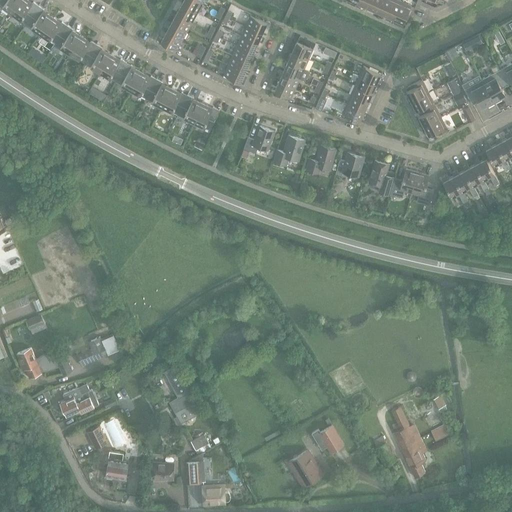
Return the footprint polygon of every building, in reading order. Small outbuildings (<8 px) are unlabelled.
[(0,0),(0,4),(9,11),(7,14),(9,16),(20,0),(0,0)] [(21,27),(22,28),(38,5),(33,1),(32,3),(28,0),(20,0),(9,16),(11,18),(14,14),(24,22),(21,27)] [(183,0),(182,4),(197,12),(202,3),(197,0),(183,0)] [(368,0),(365,6),(375,10),(379,0),(368,0)] [(379,0),(375,10),(384,15),(390,0),(379,0)] [(390,0),(384,15),(393,19),(401,1),(398,0),(390,0)] [(403,23),(411,6),(401,1),(393,19),(403,23)] [(182,4),(176,13),(192,22),(197,12),(182,4)] [(38,32),(36,35),(38,37),(52,17),(43,11),(44,9),(38,5),(22,28),(24,29),(27,24),(38,32)] [(171,23),(187,31),(192,22),(176,13),(171,23)] [(246,25),(262,32),(266,22),(250,15),(246,25)] [(43,35),(55,43),(67,25),(61,21),(60,23),(52,17),(38,37),(40,38),(43,35)] [(171,23),(166,32),(181,40),(187,31),(171,23)] [(67,51),(65,55),(68,56),(81,36),(72,30),(73,29),(67,25),(55,43),(67,51)] [(246,25),(241,35),(257,42),(262,32),(246,25)] [(161,42),(176,50),(181,40),(166,32),(161,42)] [(237,45),(253,52),(257,42),(241,35),(237,45)] [(292,51),(308,58),(316,42),(300,35),(297,41),(292,51)] [(478,35),(474,38),(477,45),(482,43),(478,35)] [(72,55),(85,63),(96,44),(91,40),(90,42),(81,36),(68,56),(70,58),(72,55)] [(97,70),(95,74),(98,75),(110,54),(101,49),(102,47),(96,44),(85,63),(97,70)] [(237,45),(232,55),(249,62),(253,52),(237,45)] [(455,47),(446,52),(450,60),(460,55),(455,47)] [(292,51),(288,61),(304,68),(308,58),(292,51)] [(119,60),(110,54),(98,75),(100,77),(102,73),(115,81),(126,62),(120,58),(119,60)] [(228,65),(244,72),(249,62),(232,55),(228,65)] [(288,61),(283,71),(299,78),(304,68),(288,61)] [(129,93),(131,89),(140,72),(131,67),(132,65),(126,62),(115,81),(128,88),(126,92),(129,93)] [(449,77),(456,73),(450,62),(444,66),(449,77)] [(511,62),(499,69),(506,82),(511,79),(511,62)] [(240,82),(244,72),(228,65),(223,75),(240,82)] [(359,75),(376,83),(381,73),(363,65),(359,75)] [(499,69),(482,79),(494,102),(501,99),(500,97),(505,94),(500,86),(506,82),(499,69)] [(295,88),(299,78),(283,71),(279,81),(295,88)] [(150,77),(140,72),(131,89),(129,93),(131,94),(133,91),(146,98),(156,79),(151,75),(150,77)] [(359,75),(355,85),(372,93),(376,83),(359,75)] [(157,108),(160,110),(171,88),(162,84),(163,82),(156,79),(146,98),(159,105),(157,108)] [(409,90),(406,91),(411,101),(428,92),(422,79),(407,86),(409,90)] [(454,79),(447,83),(450,88),(457,84),(454,79)] [(488,106),(494,102),(482,79),(464,88),(471,101),(477,98),(482,107),(486,104),(488,106)] [(274,91),(290,98),(295,88),(279,81),(274,91)] [(351,94),(368,102),(372,93),(355,85),(351,94)] [(92,86),(89,92),(103,101),(107,95),(92,86)] [(163,111),(165,107),(178,114),(188,94),(181,91),(180,93),(171,88),(160,110),(163,111)] [(458,106),(467,101),(462,91),(452,96),(458,106)] [(324,99),(326,94),(322,92),(315,108),(321,111),(326,100),(324,99)] [(435,104),(428,92),(411,101),(416,110),(419,109),(420,112),(435,104)] [(189,124),(192,126),(202,104),(193,99),(194,97),(188,94),(178,114),(191,121),(189,124)] [(364,111),(368,102),(351,94),(347,103),(364,111)] [(342,113),(360,121),(364,111),(347,103),(342,113)] [(213,106),(212,108),(202,104),(192,126),(195,127),(196,123),(210,129),(219,110),(213,106)] [(419,116),(424,125),(441,117),(435,104),(420,112),(422,114),(419,116)] [(475,119),(468,107),(462,110),(469,122),(475,119)] [(431,134),(433,137),(447,129),(441,117),(424,125),(429,135),(431,134)] [(260,125),(255,139),(248,137),(241,155),(247,157),(249,151),(256,153),(258,146),(267,149),(274,131),(260,125)] [(284,151),(277,149),(273,161),(286,165),(288,157),(297,160),(304,139),(289,135),(284,151)] [(495,140),(496,143),(505,159),(511,156),(511,157),(511,147),(506,138),(501,141),(499,138),(497,139),(495,140)] [(198,142),(195,147),(202,150),(204,145),(198,142)] [(486,149),(494,165),(500,161),(505,170),(510,168),(505,159),(496,143),(490,146),(489,144),(487,145),(486,145),(484,146),(486,149)] [(320,166),(330,169),(335,148),(321,144),(316,159),(309,158),(306,169),(318,173),(320,166)] [(342,171),(358,175),(363,156),(348,151),(345,161),(339,159),(335,173),(341,175),(342,171)] [(473,161),(475,164),(484,180),(490,176),(494,185),(499,182),(494,174),(486,158),(479,161),(478,159),(476,160),(475,159),(473,161)] [(380,185),(379,191),(389,194),(393,177),(386,175),(389,164),(375,160),(369,181),(380,185)] [(479,182),(484,191),(488,188),(484,180),(475,164),(469,167),(468,165),(465,166),(465,165),(463,166),(465,170),(473,186),(479,182)] [(405,190),(412,192),(417,172),(406,168),(402,180),(394,178),(390,194),(403,197),(405,190)] [(452,172),(454,175),(462,191),(469,188),(473,196),(478,194),(473,186),(465,170),(459,173),(457,170),(455,172),(454,171),(452,172)] [(429,205),(433,189),(425,187),(429,175),(417,172),(412,192),(418,194),(417,201),(429,205)] [(463,202),(467,200),(462,191),(454,175),(448,178),(447,176),(444,177),(442,178),(443,181),(452,197),(458,194),(463,202)] [(7,343),(12,341),(6,328),(2,330),(7,343)] [(100,336),(88,341),(91,348),(76,354),(82,366),(119,349),(116,341),(105,346),(100,336)] [(31,347),(17,353),(24,369),(26,368),(29,377),(41,372),(41,370),(59,365),(63,374),(72,370),(64,351),(55,356),(44,354),(36,359),(31,347)] [(176,366),(165,372),(179,397),(189,392),(176,366)] [(80,400),(77,402),(79,408),(81,412),(98,404),(91,389),(89,389),(86,383),(78,387),(81,393),(81,394),(83,399),(80,400)] [(66,400),(61,403),(66,414),(79,408),(77,402),(80,400),(83,399),(81,394),(81,393),(78,387),(63,394),(66,400)] [(443,406),(438,396),(433,399),(438,409),(443,406)] [(106,407),(115,403),(112,397),(104,401),(106,407)] [(197,409),(193,402),(175,412),(181,423),(201,412),(199,408),(197,409)] [(422,452),(427,450),(419,434),(414,423),(409,425),(400,405),(391,409),(400,428),(393,431),(415,476),(425,471),(421,462),(426,459),(422,452)] [(431,432),(435,441),(449,433),(445,424),(431,432)] [(99,425),(88,431),(96,447),(107,442),(99,425)] [(324,440),(328,446),(331,451),(343,444),(332,425),(320,432),(318,429),(312,433),(318,444),(324,440)] [(204,433),(191,440),(195,449),(209,442),(204,433)] [(374,441),(387,463),(395,458),(382,436),(374,441)] [(303,485),(322,473),(308,449),(289,461),(303,485)] [(106,474),(126,477),(129,459),(123,458),(123,453),(110,451),(106,474)] [(205,480),(204,460),(199,460),(199,454),(185,461),(186,481),(195,480),(201,480),(205,480)] [(152,477),(173,478),(174,462),(153,461),(152,477)] [(227,491),(226,491),(224,491),(223,485),(203,486),(204,503),(224,502),(224,501),(229,501),(230,498),(230,494),(228,492),(227,491)]
